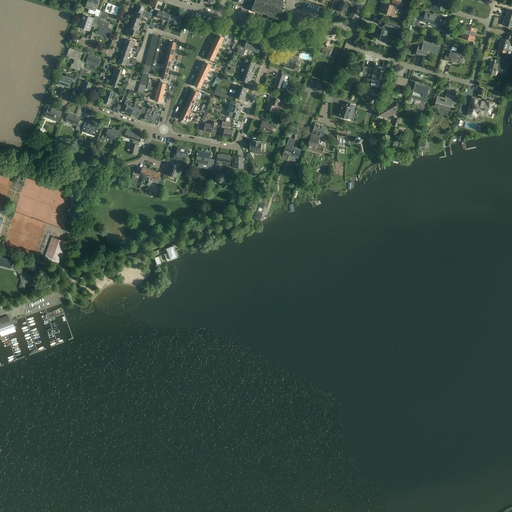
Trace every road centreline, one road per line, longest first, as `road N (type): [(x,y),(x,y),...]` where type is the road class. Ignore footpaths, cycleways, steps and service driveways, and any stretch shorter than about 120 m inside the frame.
road 1 (residential): [(162,132),(236,145),(275,34)]
road 2 (residential): [(347,45),(469,82),(489,23)]
road 3 (residential): [(191,6),(162,132)]
road 4 (residential): [(162,132),(217,15)]
